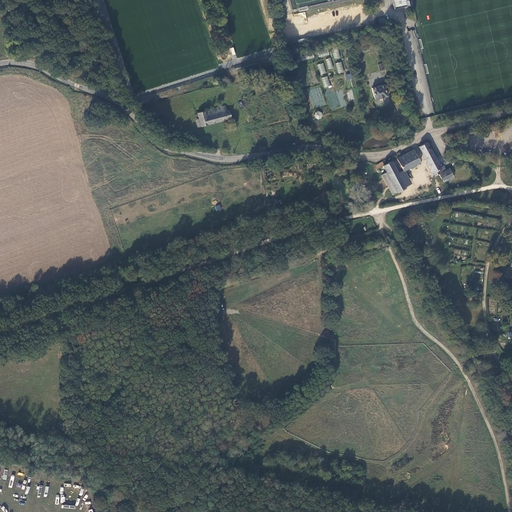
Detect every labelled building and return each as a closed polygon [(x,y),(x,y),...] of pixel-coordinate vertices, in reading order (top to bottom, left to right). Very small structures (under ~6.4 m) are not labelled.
[(391,0),(394,9),(409,5),(408,0),(391,0)] [(317,65),(320,75),(326,73),(323,63),(317,65)] [(324,88),(330,86),(327,76),(321,78),(324,88)] [(25,83),(2,91),(31,175),(54,167),(25,83)] [(387,96),(384,84),(372,88),(375,99),(387,96)] [(0,96),(0,173),(4,184),(27,176),(0,96)] [(198,127),(231,118),(229,110),(227,111),(226,105),(197,113),(199,119),(195,120),(198,127)] [(321,112),(318,111),(315,112),(314,115),(315,118),(318,119),(321,118),(322,115),(321,112)] [(427,142),(419,146),(433,172),(438,170),(439,172),(440,173),(439,174),(443,181),(453,176),(449,168),(446,170),(444,166),(440,167),(427,142)] [(397,158),(404,171),(420,162),(413,149),(397,158)] [(391,161),(383,165),(386,171),(381,174),(392,194),(397,191),(397,192),(405,187),(405,186),(398,173),(391,161)] [(398,173),(405,186),(410,183),(404,171),(398,173)]
